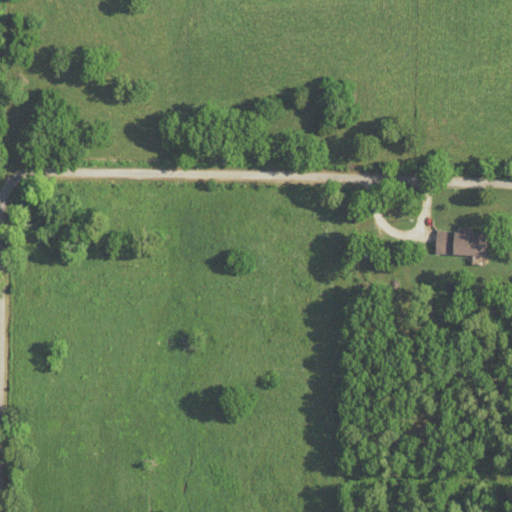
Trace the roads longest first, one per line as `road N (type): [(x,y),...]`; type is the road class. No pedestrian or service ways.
road 1 (residential): [(511,184),(63,173)]
road 2 (residential): [(0,497),(5,174),(63,173)]
